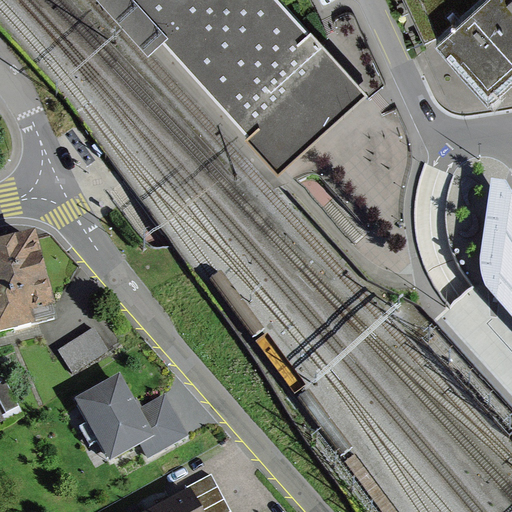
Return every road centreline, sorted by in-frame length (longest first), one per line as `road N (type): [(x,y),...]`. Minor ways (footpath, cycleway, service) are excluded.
road 1 (residential): [(62,186),(98,250),(318,511)]
road 2 (residential): [(0,65),(62,186)]
